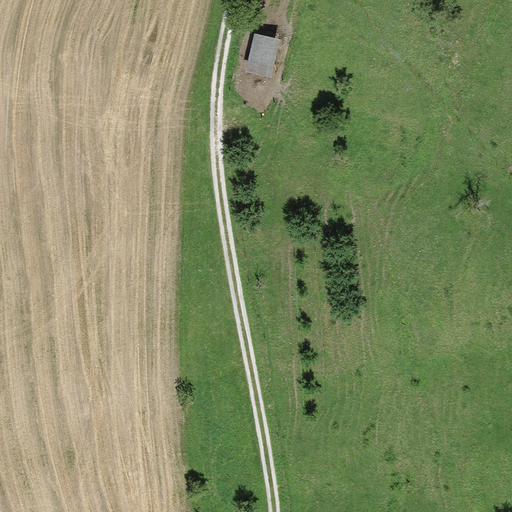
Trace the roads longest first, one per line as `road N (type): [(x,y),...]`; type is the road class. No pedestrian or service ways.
road 1 (track): [(229,0),(212,134),(268,511)]
road 2 (track): [(214,80),(250,140),(303,170),(368,187),(417,166),(452,111),(481,0)]
